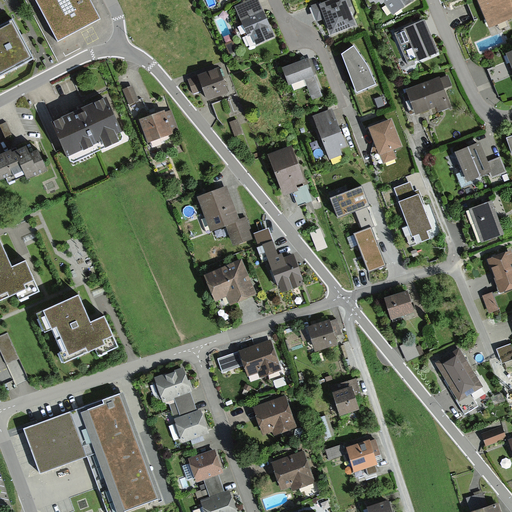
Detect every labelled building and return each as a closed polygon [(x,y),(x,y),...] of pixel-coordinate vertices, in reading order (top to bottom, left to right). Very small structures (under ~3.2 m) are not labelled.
[(91,0),(35,0),(56,40),(100,17),(91,0)] [(258,0),(247,0),(235,5),(247,34),(252,32),(256,42),(273,35),(258,0)] [(354,27),(344,0),(333,0),(319,6),(330,36),(354,27)] [(378,0),(380,3),(384,0),(393,13),(412,0),(378,0)] [(511,4),(510,0),(479,0),(488,24),(511,15),(511,4)] [(424,17),(404,25),(418,58),(438,50),(424,17)] [(11,19),(0,24),(0,70),(30,55),(11,19)] [(354,45),(341,51),(356,91),(374,84),(368,65),(354,45)] [(308,56),(283,65),(289,83),(305,78),(312,99),(322,95),(308,56)] [(490,69),(495,83),(511,75),(511,72),(507,62),(490,69)] [(220,66),(187,78),(192,93),(203,90),(206,99),(228,91),(220,66)] [(439,76),(406,89),(416,115),(436,107),(438,112),(451,107),(444,89),(452,85),(448,75),(440,78),(439,76)] [(131,85),(121,88),(127,102),(136,98),(131,85)] [(106,93),(51,117),(71,160),(125,136),(106,93)] [(332,107),(313,114),(329,158),(342,153),(340,146),(346,143),(332,107)] [(169,109),(140,118),(147,140),(176,131),(169,109)] [(392,119),(370,127),(384,163),(396,159),(393,151),(403,147),(392,119)] [(238,120),(230,122),(234,135),(242,132),(238,120)] [(5,121),(0,123),(0,127),(4,137),(11,135),(5,121)] [(0,148),(0,175),(5,173),(8,179),(24,171),(27,176),(47,167),(36,143),(29,146),(26,140),(11,147),(9,144),(0,148)] [(481,142),(455,152),(467,181),(490,172),(492,178),(506,172),(500,157),(489,161),(481,142)] [(291,144),(268,151),(282,193),(297,188),(295,182),(303,180),(291,144)] [(410,180),(394,186),(413,234),(419,231),(422,240),(431,236),(428,228),(433,226),(419,191),(415,193),(410,180)] [(227,185),(197,195),(208,228),(225,222),(232,244),(253,237),(246,215),(239,217),(227,185)] [(362,186),(331,198),(339,218),(355,212),(367,207),(370,206),(362,186)] [(492,198),(470,206),(482,238),(504,230),(492,198)] [(367,207),(355,212),(362,231),(371,227),(374,226),(367,207)] [(362,231),(355,233),(369,271),(385,265),(375,238),(371,227),(362,231)] [(312,233),(319,252),(330,248),(322,229),(312,233)] [(0,232),(0,292),(34,277),(24,256),(13,261),(0,232)] [(273,239),(263,242),(280,291),(304,282),(293,253),(284,256),(282,250),(278,251),(273,239)] [(511,252),(511,249),(487,257),(499,291),(511,286),(511,252)] [(242,258),(206,271),(216,297),(227,293),(230,301),(255,292),(242,258)] [(408,288),(386,295),(393,317),(415,310),(408,288)] [(493,292),(483,295),(488,312),(498,310),(493,292)] [(78,293),(42,309),(65,359),(111,338),(102,317),(91,322),(78,293)] [(329,317),(308,323),(315,345),(336,339),(329,317)] [(10,332),(0,336),(0,345),(7,365),(21,360),(10,332)] [(271,336),(239,348),(248,373),(257,370),(259,375),(282,367),(271,336)] [(409,361),(425,354),(420,344),(404,350),(409,361)] [(511,347),(511,344),(497,349),(502,363),(511,358),(511,347)] [(434,360),(462,406),(472,399),(468,393),(481,385),(458,346),(434,360)] [(0,371),(4,384),(13,381),(5,354),(0,355),(0,371)] [(182,367),(153,377),(161,401),(173,397),(178,413),(173,415),(182,439),(208,430),(201,407),(196,409),(182,367)] [(351,381),(332,386),(340,412),(358,407),(351,381)] [(125,511),(164,498),(124,389),(69,409),(106,511),(125,511)] [(286,394),(254,404),(262,431),(271,428),(273,434),(297,427),(286,394)] [(502,426),(481,434),(486,446),(507,438),(502,426)] [(369,438),(348,444),(355,470),(367,466),(369,474),(378,471),(369,438)] [(327,450),(330,461),(347,454),(344,444),(327,450)] [(214,448),(187,457),(196,481),(204,478),(210,495),(200,499),(204,511),(237,511),(229,489),(224,491),(217,473),(222,471),(214,448)] [(304,448),(271,459),(281,488),(291,485),(293,489),(315,482),(304,448)] [(391,511),(387,498),(369,504),(371,511),(391,511)] [(498,511),(496,502),(470,509),(470,511),(498,511)]
